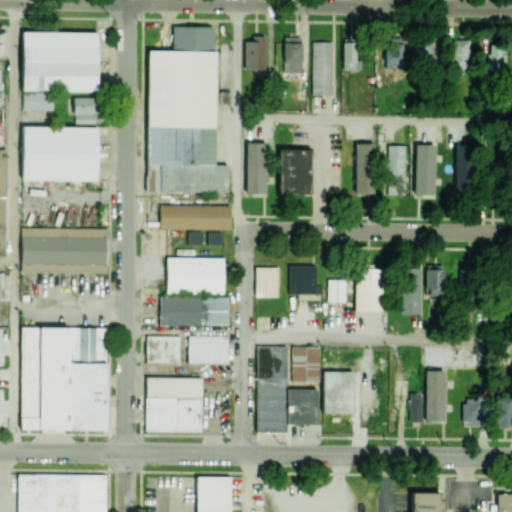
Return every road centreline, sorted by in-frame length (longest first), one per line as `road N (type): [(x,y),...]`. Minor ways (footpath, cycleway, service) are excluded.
road 1 (residential): [(16,0),(511,8)]
road 2 (residential): [(125,452),(127,0)]
road 3 (tertiary): [(125,452),(511,456)]
road 4 (residential): [(244,228),(511,232)]
road 5 (residential): [(243,453),(244,228)]
road 6 (tertiary): [(0,449),(125,452)]
